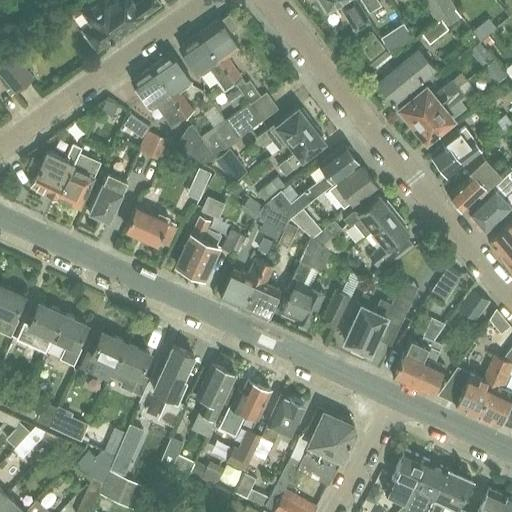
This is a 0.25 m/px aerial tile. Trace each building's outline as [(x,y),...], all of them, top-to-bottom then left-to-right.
[(129,24),(142,14),(159,2),(157,0),(139,0),(134,4),(131,0),(113,0),(111,2),(109,0),(96,0),(94,1),(83,9),(92,22),(84,28),(97,46),(110,37),(110,38),(116,35),(115,34),(119,31),(121,31),(123,31),(125,30),(126,29),(127,28),(128,26),(129,24)] [(319,0),(322,4),(325,2),(327,6),(337,0),(338,0),(355,28),(370,19),(357,0),(319,0)] [(362,0),(368,9),(380,3),(378,0),(362,0)] [(423,0),(435,18),(455,6),(451,0),(423,0)] [(462,16),(455,7),(423,32),(432,43),(451,28),(450,26),(462,16)] [(219,17),(200,31),(235,80),(250,102),(264,121),(280,109),(268,92),(262,96),(251,79),(247,82),(227,54),(239,45),(229,30),(237,24),(229,12),(220,18),(219,17)] [(356,40),(367,54),(382,42),(371,28),(356,40)] [(200,31),(180,45),(199,73),(212,64),(227,85),(235,80),(200,31)] [(489,32),(482,38),(487,45),(494,39),(489,32)] [(392,34),(382,40),(391,53),(400,47),(392,34)] [(492,54),(480,38),(468,47),(481,63),(492,54)] [(382,42),(367,54),(378,68),(393,56),(382,42)] [(418,46),(378,79),(391,95),(390,96),(392,99),(421,76),(425,81),(437,71),(433,66),(434,66),(418,46)] [(172,51),(152,65),(187,114),(194,109),(179,88),(192,79),(183,67),(172,51)] [(0,62),(0,70),(16,90),(33,77),(12,52),(0,62)] [(507,73),(494,57),(483,66),(496,82),(507,73)] [(152,65),(132,79),(143,95),(152,107),(156,104),(171,125),(187,114),(152,65)] [(402,109),(400,111),(406,118),(408,116),(414,123),(459,86),(467,80),(460,72),(433,93),(427,85),(400,107),(402,109)] [(459,86),(414,123),(419,129),(416,131),(422,138),(425,136),(427,138),(463,108),(456,100),(465,93),(459,86)] [(118,103),(108,99),(106,98),(101,109),(113,114),(118,103)] [(239,138),(264,121),(250,102),(226,119),(239,138)] [(275,120),(256,135),(263,144),(273,137),(280,146),(288,140),(313,120),(303,107),(301,109),(298,105),(276,122),(275,120)] [(150,126),(132,113),(124,124),(143,137),(147,131),(150,126)] [(216,158),(235,145),(241,140),(239,138),(226,119),(215,127),(202,136),(216,158)] [(295,149),(278,163),(285,172),(304,157),(303,156),(324,139),(321,135),(324,134),(313,120),(288,140),(295,149)] [(493,122),(477,135),(484,145),(500,132),(493,122)] [(216,158),(202,136),(193,123),(189,126),(177,144),(207,165),(216,158)] [(480,147),(473,138),(462,123),(442,138),(444,141),(431,151),(433,153),(433,157),(437,162),(440,162),(447,172),(480,147)] [(164,161),(173,141),(147,131),(139,150),(164,161)] [(315,196),(335,180),(334,178),(358,159),(353,152),(353,149),(349,144),(346,144),(345,142),(320,161),(328,171),(308,186),(311,191),(309,193),(304,192),(292,201),(281,187),(270,196),(290,216),(302,207),(315,196)] [(32,155),(26,168),(36,172),(31,183),(33,184),(34,188),(41,191),(45,190),(59,196),(78,154),(81,147),(71,143),(67,152),(68,153),(67,157),(47,149),(42,159),(32,155)] [(216,158),(207,165),(233,183),(251,168),(235,145),(216,158)] [(463,208),(504,169),(510,164),(504,157),(495,165),(484,153),(469,167),(471,169),(448,191),(455,199),(463,208)] [(78,154),(59,196),(80,206),(94,175),(100,161),(92,157),(90,160),(78,154)] [(343,206),(375,181),(360,163),(329,187),(343,206)] [(200,166),(194,178),(205,184),(211,171),(200,166)] [(511,166),(469,207),(477,217),(475,219),(480,225),(483,225),(485,228),(511,204),(502,195),(511,184),(511,166)] [(129,178),(118,173),(108,168),(97,191),(89,210),(109,219),(117,201),(129,178)] [(266,200),(270,196),(281,187),(286,184),(279,175),(259,191),(266,200)] [(372,228),(396,209),(387,198),(384,200),(378,192),(357,210),(345,219),(349,224),(353,221),(364,234),(372,227),(372,228)] [(209,195),(203,210),(220,217),(227,203),(209,195)] [(288,222),(290,216),(270,196),(266,200),(262,203),(256,213),(284,228),(288,222)] [(168,244),(177,226),(167,221),(167,220),(135,205),(126,226),(158,241),(159,239),(168,244)] [(302,207),(290,216),(310,236),(311,236),(321,229),(302,207)] [(405,233),(408,230),(402,222),(405,220),(396,209),(372,228),(384,242),(369,254),(381,269),(414,245),(405,233)] [(203,275),(211,257),(217,243),(216,242),(220,233),(205,226),(209,218),(200,214),(177,263),(189,269),(188,272),(199,277),(200,274),(203,275)] [(511,217),(488,238),(504,258),(511,250),(511,217)] [(311,236),(322,245),(343,229),(335,218),(321,229),(311,236)] [(288,222),(284,228),(278,241),(289,246),(298,227),(288,222)] [(245,235),(231,228),(223,246),(236,252),(245,235)] [(271,239),(264,236),(258,250),(265,252),(271,239)] [(331,252),(322,245),(311,236),(310,236),(308,238),(298,260),(299,261),(286,290),(290,292),(281,311),(295,317),(295,318),(309,324),(324,292),(305,283),(312,266),(320,269),(324,267),(331,252)] [(233,266),(220,296),(243,306),(264,260),(254,255),(246,272),(233,266)] [(264,260),(243,306),(266,317),(279,288),(266,282),(274,264),(264,260)] [(444,300),(462,272),(449,263),(430,291),(444,300)] [(0,283),(0,282),(0,329),(10,335),(18,318),(14,316),(24,294),(15,290),(15,289),(0,283)] [(336,288),(320,320),(334,327),(350,295),(336,288)] [(475,288),(461,308),(474,317),(488,297),(475,288)] [(361,303),(344,339),(353,343),(351,347),(365,353),(367,350),(370,351),(388,311),(402,318),(413,296),(397,289),(391,301),(380,296),(374,309),(361,303)] [(52,336),(63,312),(47,304),(47,305),(38,301),(28,324),(24,322),(17,338),(29,344),(36,329),(52,336)] [(510,324),(496,307),(489,318),(501,332),(510,324)] [(76,346),(78,341),(87,323),(78,319),(78,318),(63,312),(52,336),(48,345),(63,353),(61,358),(73,364),(80,347),(76,346)] [(110,375),(126,341),(101,330),(91,352),(88,350),(80,367),(93,373),(95,368),(110,375)] [(412,384),(433,339),(423,334),(420,340),(410,336),(392,374),(412,384)] [(412,384),(432,393),(445,365),(434,360),(442,343),(433,339),(412,384)] [(148,378),(140,374),(150,352),(126,341),(110,375),(123,380),(120,386),(140,395),(148,378)] [(511,390),(503,386),(511,365),(511,343),(503,356),(477,413),(498,423),(508,404),(511,405),(511,390)] [(183,375),(185,371),(193,353),(173,344),(148,398),(163,405),(168,393),(177,397),(186,377),(183,375)] [(477,413),(503,356),(494,352),(483,377),(457,365),(446,382),(461,389),(455,403),(477,413)] [(207,435),(227,391),(236,372),(212,361),(197,394),(205,397),(191,428),(207,435)] [(248,378),(241,391),(238,389),(220,426),(235,432),(243,414),(256,420),(271,388),(248,378)] [(292,432),(304,404),(302,403),(301,399),(294,396),(291,398),(281,393),(263,436),(273,440),(279,426),(292,432)] [(49,425),(57,407),(46,401),(37,419),(49,425)] [(299,468),(314,474),(328,482),(342,457),(354,429),(352,422),(317,406),(309,424),(301,432),(274,488),(283,493),(291,478),(294,479),(299,468)] [(57,407),(49,425),(63,431),(70,417),(71,413),(57,407)] [(8,413),(4,421),(18,428),(22,419),(8,413)] [(70,417),(63,431),(78,438),(84,423),(70,417)] [(98,491),(136,508),(146,485),(123,475),(143,428),(129,421),(124,431),(114,454),(103,479),(98,491)] [(52,444),(57,435),(35,425),(14,447),(24,457),(41,438),(52,444)] [(112,426),(102,449),(114,454),(124,431),(112,426)] [(261,434),(249,428),(239,449),(233,446),(227,461),(245,469),(261,434)] [(57,435),(52,444),(66,450),(70,441),(57,435)] [(161,457),(190,471),(196,459),(177,451),(182,440),(170,435),(161,457)] [(263,436),(258,446),(268,451),(273,440),(263,436)] [(392,476),(385,490),(406,500),(426,457),(405,447),(391,477),(392,476)] [(94,475),(103,479),(114,454),(102,449),(97,454),(90,448),(76,462),(91,476),(93,478),(94,475)] [(416,505),(412,511),(425,511),(426,510),(433,496),(447,467),(426,457),(406,500),(416,505)] [(207,479),(215,483),(217,479),(224,466),(218,463),(210,459),(209,459),(201,476),(206,479),(207,479)] [(426,510),(425,511),(442,511),(447,503),(454,506),(473,478),(470,476),(471,474),(470,472),(460,468),(457,468),(457,471),(447,467),(433,496),(426,510)] [(264,503),(268,496),(252,489),(257,479),(242,472),(234,492),(249,499),(264,507),(265,504),(264,503)] [(88,511),(98,491),(103,479),(94,475),(93,478),(91,476),(75,511),(88,511)] [(213,510),(222,493),(224,489),(215,485),(214,484),(206,480),(196,502),(213,510)] [(511,495),(489,485),(476,511),(504,511),(511,495)] [(311,511),(313,509),(283,493),(274,488),(273,487),(268,496),(264,503),(265,504),(279,511),(311,511)] [(6,493),(0,499),(0,511),(23,511),(25,511),(6,493)] [(25,511),(23,511),(49,511),(35,499),(25,511)] [(267,511),(248,501),(241,511),(267,511)]
